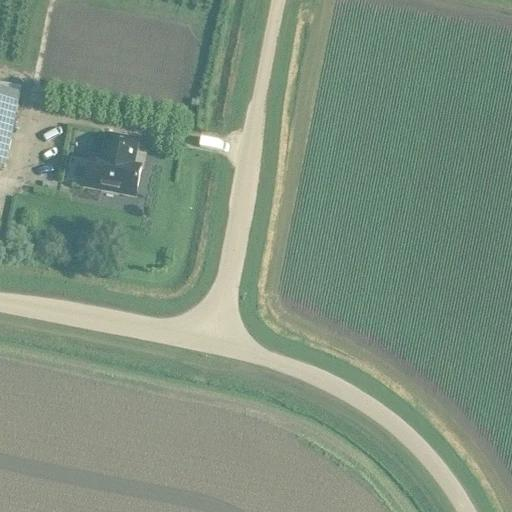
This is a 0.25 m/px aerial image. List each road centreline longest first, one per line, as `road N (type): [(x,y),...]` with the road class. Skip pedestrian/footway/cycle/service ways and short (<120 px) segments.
road 1 (unclassified): [(211,340),(278,0)]
road 2 (unclassified): [(468,511),(388,417),(293,366),(211,340)]
road 3 (unclassified): [(211,340),(0,300)]
